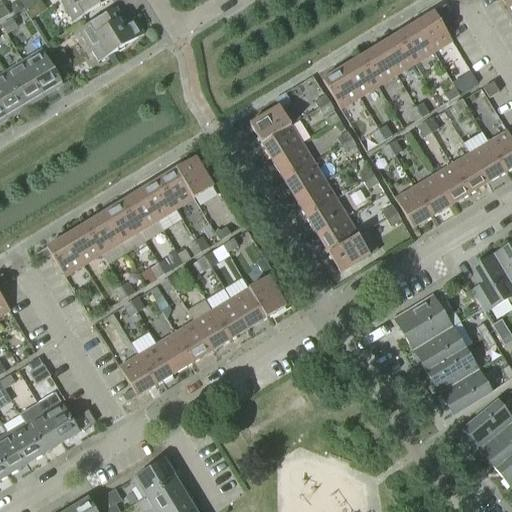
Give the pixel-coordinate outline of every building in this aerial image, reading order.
[(64,0),(61,3),(73,22),(109,0),(64,0)] [(511,5),(511,0),(500,0),(506,9),(511,5)] [(444,6),(415,24),(432,54),(451,42),(438,20),(449,14),(444,6)] [(0,9),(0,21),(10,15),(4,7),(0,9)] [(90,51),(98,63),(143,35),(133,18),(121,25),(119,22),(122,20),(115,8),(78,31),(90,51)] [(1,27),(6,36),(18,29),(12,20),(1,27)] [(415,24),(396,36),(414,65),(432,54),(415,24)] [(396,36),(378,47),(395,76),(414,65),(396,36)] [(378,47),(359,58),(377,88),(395,76),(378,47)] [(41,51),(22,62),(43,97),(56,90),(54,87),(61,83),(41,51)] [(58,54),(53,57),(60,69),(65,66),(58,54)] [(359,58),(341,69),(358,99),(377,88),(359,58)] [(22,62),(4,74),(23,106),(33,100),(35,102),(43,97),(22,62)] [(358,99),(341,69),(322,81),(339,110),(358,99)] [(4,74),(0,75),(0,109),(6,120),(24,109),(22,106),(23,106),(4,74)] [(467,91),(460,79),(452,84),(459,96),(463,94),(467,91)] [(482,89),(488,99),(498,93),(492,83),(482,89)] [(444,96),(448,103),(458,97),(454,90),(444,96)] [(314,103),(318,109),(328,103),(324,97),(314,103)] [(452,108),(456,115),(466,109),(461,102),(452,108)] [(328,103),(318,109),(323,117),(333,111),(328,103)] [(422,105),(415,109),(421,119),(428,115),(422,105)] [(249,125),(261,144),(290,126),(279,107),(249,125)] [(421,119),(415,109),(408,113),(415,123),(421,119)] [(431,134),(438,130),(432,120),(425,124),(431,134)] [(431,134),(425,124),(418,128),(424,139),(431,134)] [(261,144),(272,162),(301,144),(290,126),(261,144)] [(385,127),(378,132),(384,142),(392,137),(385,127)] [(384,142),(378,132),(371,136),(378,146),(384,142)] [(511,140),(506,132),(488,143),(505,173),(511,168),(511,140)] [(337,140),(341,146),(350,140),(346,134),(337,140)] [(272,162),(283,181),(313,163),(322,158),(311,140),(302,146),(301,144),(272,162)] [(350,140),(341,146),(345,154),(355,148),(350,140)] [(395,143),(388,147),(394,157),(401,153),(395,143)] [(488,143),(469,155),(487,184),(505,173),(488,143)] [(394,157),(388,147),(381,151),(387,161),(394,157)] [(469,155),(451,166),(468,195),(487,184),(469,155)] [(195,158),(176,170),(194,199),(213,188),(195,158)] [(283,181),(295,199),(324,181),(313,163),(283,181)] [(451,166),(432,177),(450,207),(468,195),(451,166)] [(176,170),(157,181),(175,210),(194,199),(176,170)] [(359,177),(363,183),(373,177),(369,171),(359,177)] [(373,177),(363,183),(368,191),(378,185),(373,177)] [(432,177),(414,188),(431,218),(450,207),(432,177)] [(157,181),(139,192),(157,222),(175,210),(157,181)] [(295,199),(306,218),(335,200),(324,181),(295,199)] [(431,218),(414,188),(395,200),(412,229),(431,218)] [(139,192),(120,203),(138,233),(157,222),(139,192)] [(306,218),(317,236),(346,218),(335,200),(306,218)] [(120,203),(102,215),(120,244),(138,233),(120,203)] [(382,213),(386,220),(395,214),(391,207),(382,213)] [(395,214),(386,220),(390,227),(400,221),(395,214)] [(102,215),(83,226),(101,255),(120,244),(102,215)] [(317,236),(328,255),(358,237),(346,218),(317,236)] [(83,226),(65,237),(83,267),(101,255),(83,226)] [(216,235),(220,242),(230,236),(226,229),(216,235)] [(358,237),(328,255),(340,274),(377,251),(367,234),(359,239),(358,237)] [(83,267),(65,237),(35,255),(40,263),(50,256),(64,278),(83,267)] [(202,239),(195,243),(201,253),(208,249),(202,239)] [(223,247),(227,254),(237,248),(233,241),(223,247)] [(201,253),(195,243),(188,248),(194,257),(201,253)] [(504,248),(492,256),(511,288),(511,246),(506,251),(504,248)] [(211,254),(204,258),(211,268),(217,264),(211,254)] [(511,288),(492,256),(477,265),(478,267),(472,272),(480,285),(469,291),(483,314),(506,300),(511,305),(511,288)] [(211,268),(204,258),(186,270),(193,283),(201,278),(197,272),(201,269),(203,273),(211,268)] [(165,261),(158,266),(164,275),(171,271),(165,261)] [(264,279),(248,289),(266,318),(285,306),(268,279),(273,276),(267,265),(259,270),(264,279)] [(164,275),(158,266),(151,270),(157,280),(164,275)] [(2,276),(0,277),(0,317),(9,312),(0,297),(0,287),(6,284),(2,276)] [(174,277),(168,281),(174,291),(180,287),(174,277)] [(174,291),(168,281),(160,285),(166,295),(174,291)] [(128,284),(121,288),(127,298),(134,294),(128,284)] [(127,298),(121,288),(114,293),(120,302),(127,298)] [(157,288),(149,292),(160,311),(168,307),(157,288)] [(248,289),(230,300),(248,329),(266,318),(248,289)] [(405,337),(415,352),(453,329),(452,328),(460,323),(455,315),(447,319),(433,296),(410,310),(417,320),(403,328),(408,335),(405,337)] [(138,299),(131,304),(137,314),(144,309),(138,299)] [(230,300),(211,311),(229,340),(248,329),(230,300)] [(137,314),(131,304),(123,308),(130,318),(137,314)] [(211,311),(193,322),(211,352),(229,340),(211,311)] [(193,322),(174,334),(192,363),(211,352),(193,322)] [(475,330),(481,341),(489,336),(482,325),(475,330)] [(427,367),(430,372),(466,350),(453,329),(415,352),(425,369),(427,367)] [(174,334),(156,345),(174,374),(192,363),(174,334)] [(489,336),(481,341),(488,351),(495,347),(489,336)] [(156,345),(137,356),(155,385),(174,374),(156,345)] [(433,383),(441,395),(479,372),(466,350),(430,372),(436,381),(433,383)] [(155,385),(137,356),(118,368),(132,389),(121,396),(126,403),(155,385)] [(27,366),(32,374),(43,367),(38,359),(27,366)] [(500,371),(507,382),(511,378),(511,374),(507,367),(500,371)] [(479,372),(441,395),(450,410),(452,409),(457,416),(492,394),(479,372)] [(10,376),(0,382),(0,384),(4,391),(15,384),(10,376)] [(0,403),(9,399),(4,391),(0,384),(0,403)] [(55,394),(37,405),(42,414),(60,444),(78,433),(77,431),(80,429),(84,434),(95,423),(87,411),(71,421),(55,394)] [(469,437),(480,451),(511,424),(511,418),(498,402),(466,429),(471,435),(469,437)] [(19,416),(24,424),(42,455),(60,444),(42,414),(37,405),(19,416)] [(24,424),(7,434),(25,465),(42,455),(24,424)] [(492,460),(498,468),(511,457),(511,424),(480,451),(489,462),(492,460)] [(7,434),(0,438),(0,462),(8,476),(25,465),(7,434)] [(500,474),(511,489),(511,457),(498,468),(502,473),(500,474)] [(136,503),(136,504),(175,480),(163,461),(131,480),(143,499),(136,503)] [(136,504),(141,511),(163,511),(186,498),(175,480),(136,504)] [(116,505),(109,495),(104,497),(96,502),(102,511),(104,511),(111,508),(116,505)] [(194,511),(186,498),(163,511),(194,511)] [(95,511),(88,499),(70,510),(70,511),(95,511)]
